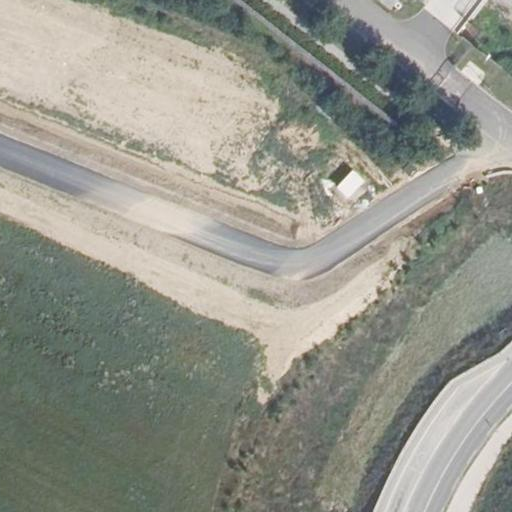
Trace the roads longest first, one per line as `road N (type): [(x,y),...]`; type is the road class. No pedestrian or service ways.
road 1 (unclassified): [(0,147),(279,263),(312,264),(449,173),(511,142)]
road 2 (secondary): [(421,511),(453,453),(511,382)]
